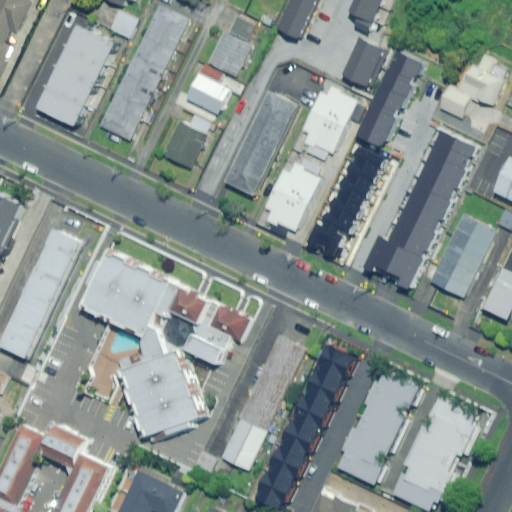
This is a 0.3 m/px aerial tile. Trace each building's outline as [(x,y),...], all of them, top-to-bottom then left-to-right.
[(28,0),(0,0),(0,75),(7,62),(4,60),(10,48),(2,44),(8,31),(16,35),(30,9),(25,6),(28,0)] [(112,0),(132,9),(136,0),(112,0)] [(361,0),(356,13),(376,22),(385,0),(297,0),(285,29),(304,38),(310,26),(321,0),(361,0)] [(193,21),(164,7),(105,127),(134,141),(193,21)] [(122,10),(113,29),(131,39),(141,19),(122,10)] [(78,44),(112,60),(120,43),(86,28),(78,44)] [(254,42),(233,31),(230,30),(213,63),(241,78),(258,44),(254,42)] [(389,51),(369,41),(351,76),(371,86),(389,51)] [(69,64),(102,80),(112,60),(78,44),(69,64)] [(429,67),(402,54),(361,139),(385,150),(388,144),(391,146),(403,119),(401,118),(405,110),(407,111),(418,88),(416,87),(420,79),(422,80),(429,67)] [(475,58),(463,90),(455,87),(447,109),(467,116),(474,98),(498,107),(511,72),(498,67),(500,62),(487,57),(485,62),(475,58)] [(58,87),(91,103),(102,80),(69,64),(58,87)] [(235,90),(203,74),(191,99),(223,115),(235,90)] [(336,155),(349,128),(360,107),(363,102),(332,86),(309,130),(316,134),(307,152),(326,162),(331,152),(336,155)] [(91,103),(58,87),(47,110),(80,126),(91,103)] [(304,105),(277,92),(233,182),(260,196),(304,105)] [(215,124),(198,116),(193,126),(183,121),(167,155),(195,168),(215,124)] [(484,150),(443,130),(389,241),(385,240),(370,271),(414,293),(484,150)] [(311,248),(345,265),(395,163),(366,149),(328,225),(324,223),(311,248)] [(323,180),(299,169),(297,174),(290,171),(272,208),(278,211),(274,219),(299,231),(323,180)] [(511,172),(502,191),(511,196),(511,172)] [(38,205),(9,192),(0,210),(0,270),(5,273),(38,205)] [(511,213),(506,210),(499,226),(511,231),(511,213)] [(500,232),(466,216),(452,246),(450,245),(433,283),(469,299),(500,232)] [(98,244),(71,230),(13,349),(41,362),(98,244)] [(260,321),(131,256),(103,311),(162,341),(173,320),(213,340),(206,353),(236,368),(260,321)] [(511,265),(490,311),(511,321),(511,265)] [(320,353),(290,338),(232,457),(263,472),(320,353)] [(212,414),(188,348),(129,369),(152,435),(212,414)] [(14,379),(0,372),(0,391),(6,395),(14,379)] [(444,393),(403,373),(355,472),(396,492),(444,393)] [(356,413),(323,397),(283,481),(315,497),(356,413)] [(451,511),(496,419),(457,400),(409,498),(437,511),(451,511)] [(15,419),(0,411),(0,444),(2,446),(15,419)] [(55,436),(25,422),(0,474),(0,511),(19,511),(49,452),(78,464),(81,472),(62,511),(96,511),(119,464),(92,451),(98,438),(85,431),(63,421),(55,436)] [(221,459),(205,451),(198,466),(214,474),(221,459)] [(182,511),(192,492),(146,470),(125,511),(164,511),(165,511),(167,511),(182,511)] [(381,511),(338,491),(327,511),(381,511)]
